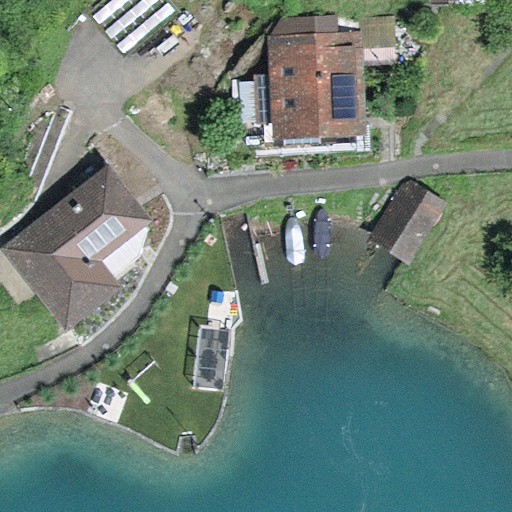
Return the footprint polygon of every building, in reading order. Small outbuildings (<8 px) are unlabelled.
[(123,56),(179,9),(171,0),(100,0),(86,12),(123,56)] [(225,129),(271,126),(271,137),(366,132),(360,38),(339,39),(338,17),(265,21),(268,76),(253,77),(254,85),(235,86),(236,103),(224,104),(225,129)] [(100,255),(152,213),(108,158),(0,245),(0,247),(63,326),(120,280),(100,255)] [(408,260),(448,202),(415,180),(402,183),(372,227),(368,232),(404,257),(408,260)] [(224,331),(197,332),(198,358),(225,357),(224,331)]
